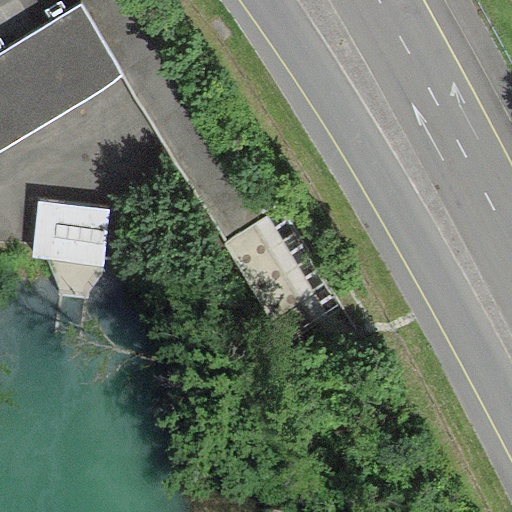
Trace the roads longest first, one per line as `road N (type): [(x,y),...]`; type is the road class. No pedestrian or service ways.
road 1 (unclassified): [(272,0),(432,254),(511,399)]
road 2 (unclassified): [(511,255),(372,0)]
